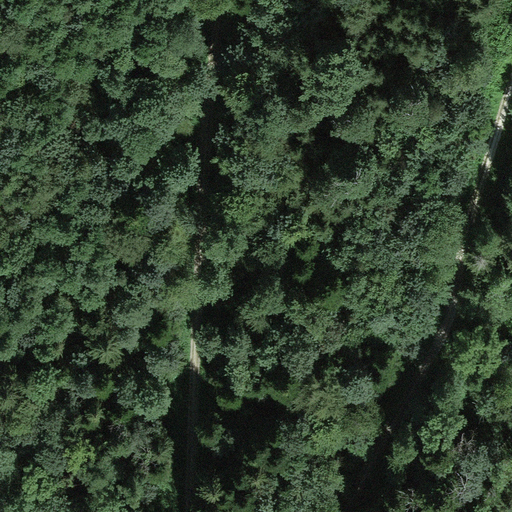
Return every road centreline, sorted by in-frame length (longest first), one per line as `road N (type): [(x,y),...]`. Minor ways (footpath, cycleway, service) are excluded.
road 1 (track): [(218,0),(193,273),(188,511)]
road 2 (track): [(511,66),(463,229),(448,320),(351,511)]
